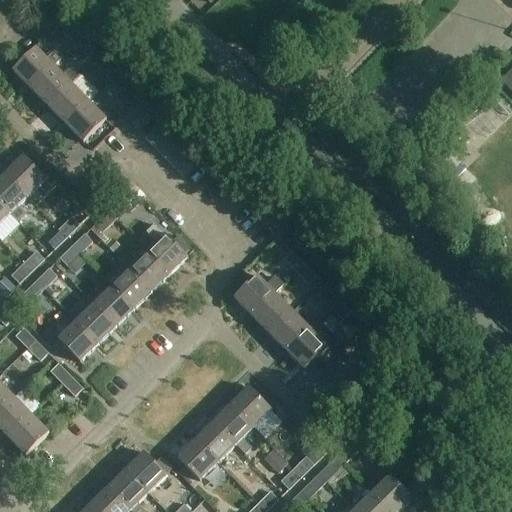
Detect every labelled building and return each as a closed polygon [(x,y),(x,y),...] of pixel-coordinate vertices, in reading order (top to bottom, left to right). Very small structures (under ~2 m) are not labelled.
[(312,0),(318,6),(327,14),(340,0),(312,0)] [(75,47),(83,39),(70,27),(63,35),(75,47)] [(83,39),(75,47),(70,52),(76,58),(81,53),(87,59),(95,52),(83,39)] [(31,91),(54,68),(63,59),(56,52),(47,61),(36,50),(13,72),(31,91)] [(110,82),(119,74),(107,62),(99,70),(110,82)] [(63,77),(54,68),(31,91),(48,109),(71,86),(80,77),(74,72),(68,72),(63,77)] [(511,70),(501,82),(511,92),(511,70)] [(119,74),(110,82),(123,94),(131,86),(119,74)] [(65,126),(89,104),(71,86),(48,109),(65,126)] [(142,134),(159,116),(144,101),(127,119),(142,134)] [(89,104),(65,126),(83,145),(106,122),(112,127),(120,119),(106,105),(98,113),(89,104)] [(152,147),(168,131),(160,123),(144,139),(152,147)] [(160,155),(176,139),(168,131),(152,147),(160,155)] [(168,163),(184,147),(176,139),(160,155),(168,163)] [(175,171),(192,155),(184,147),(168,163),(175,171)] [(192,155),(175,171),(183,179),(199,163),(192,155)] [(5,175),(28,199),(46,181),(23,158),(5,175)] [(19,208),(28,199),(5,175),(0,180),(0,205),(10,216),(13,219),(19,226),(28,217),(19,208)] [(109,214),(117,223),(130,211),(122,203),(121,202),(109,214)] [(0,226),(10,216),(0,205),(0,226)] [(105,235),(117,223),(109,214),(97,226),(105,235)] [(60,232),(68,240),(81,227),(72,219),(60,232)] [(56,252),(68,240),(60,232),(48,244),(56,252)] [(73,249),(81,257),(93,245),(86,237),(73,249)] [(169,277),(170,277),(187,260),(184,256),(172,245),(165,237),(147,254),(169,277)] [(172,245),(184,256),(189,251),(178,239),(172,245)] [(119,247),(112,240),(106,246),(112,253),(119,247)] [(69,269),(81,257),(73,249),(62,261),(69,269)] [(24,266),(32,274),(45,262),(37,253),(24,266)] [(152,295),(170,277),(169,277),(147,254),(129,271),(151,294),(152,295)] [(296,275),(304,267),(293,256),(285,264),(296,275)] [(20,286),(32,274),(24,266),(12,278),(20,286)] [(304,267),(296,275),(310,288),(317,281),(304,267)] [(37,283),(44,290),(56,278),(49,271),(37,283)] [(134,312),(152,295),(151,294),(129,271),(111,289),(134,311),(134,312)] [(0,282),(0,290),(6,297),(14,288),(4,278),(0,282)] [(275,296),(283,288),(284,287),(275,278),(266,287),(257,278),(234,301),(252,320),(275,296)] [(32,303),(44,290),(37,283),(24,296),(32,303)] [(116,329),(134,312),(134,311),(111,289),(94,306),(116,329)] [(331,311),(339,302),(328,291),(320,299),(331,311)] [(269,337),(293,314),(275,296),(252,320),(269,337)] [(339,302),(331,311),(342,322),(339,325),(341,327),(348,334),(359,323),(352,315),(339,302)] [(99,347),(116,329),(94,306),(76,323),(98,346),(99,347)] [(1,307),(0,308),(0,321),(6,327),(13,320),(1,307)] [(287,355),(310,332),(293,314),(269,337),(287,355)] [(80,365),(99,347),(98,346),(76,323),(57,341),(80,365)] [(310,332),(287,355),(303,372),(304,373),(328,350),(329,351),(338,343),(319,323),(310,332)] [(28,351),(36,343),(24,330),(16,339),(28,351)] [(36,343),(28,351),(40,363),(48,355),(36,343)] [(62,386),(71,378),(58,365),(50,374),(62,386)] [(71,378),(62,386),(74,399),(83,390),(71,378)] [(0,412),(14,399),(0,385),(0,412)] [(252,430),(253,431),(271,413),(248,389),(230,407),(252,430)] [(0,431),(8,440),(31,417),(14,399),(0,412),(0,431)] [(243,441),(253,431),(252,430),(230,407),(212,425),(234,447),(235,448),(236,447),(246,457),(253,451),(243,441)] [(31,417),(8,440),(25,458),(49,435),(31,417)] [(217,465),(235,448),(234,447),(212,425),(194,442),(217,465)] [(294,474),(303,482),(330,455),(315,439),(300,454),(307,461),(294,474)] [(199,483),(217,465),(194,442),(177,460),(199,483)] [(338,461),(345,469),(363,451),(356,443),(338,461)] [(126,472),(148,495),(166,478),(144,454),(126,472)] [(320,478),(327,486),(345,469),(338,461),(320,478)] [(278,486),(288,475),(277,464),(266,476),(278,486)] [(144,511),(138,506),(148,495),(126,472),(108,489),(129,511),(144,511)] [(291,493),(303,482),(294,474),(283,485),(291,493)] [(371,495),(388,511),(400,511),(412,501),(389,477),(371,495)] [(302,496),(310,504),(327,486),(320,478),(302,496)] [(129,511),(108,489),(90,507),(95,511),(129,511)] [(259,508),(262,511),(271,511),(280,504),(272,495),(259,508)] [(388,511),(371,495),(353,511),(388,511)] [(285,511),(301,511),(310,504),(302,496),(285,511)]
